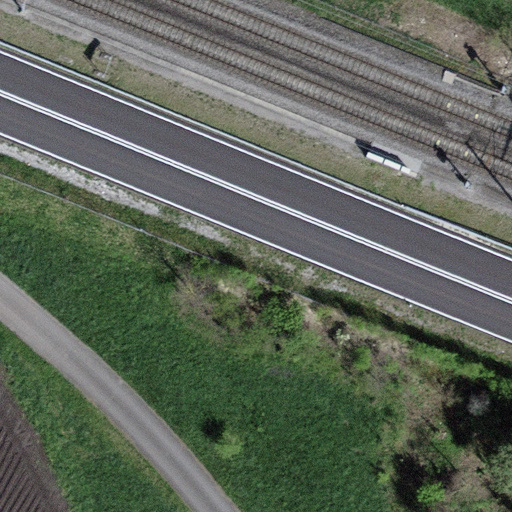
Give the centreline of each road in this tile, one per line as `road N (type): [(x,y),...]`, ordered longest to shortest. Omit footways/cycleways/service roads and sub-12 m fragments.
road 1 (trunk): [(511,300),(0,92)]
road 2 (track): [(216,511),(131,416),(0,299)]
